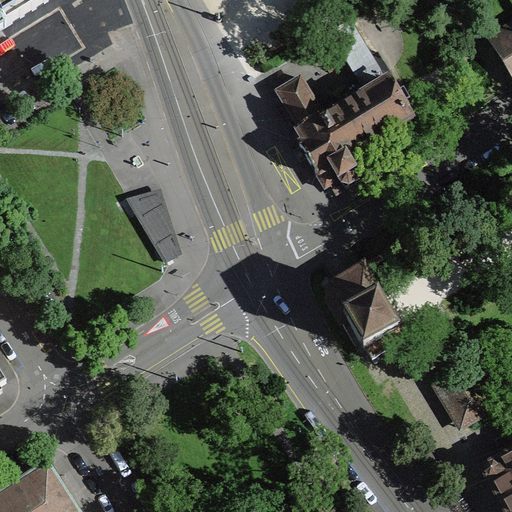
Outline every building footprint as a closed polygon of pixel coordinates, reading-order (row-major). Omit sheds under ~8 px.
[(49,0),(0,0),(0,20),(4,28),(49,0)] [(387,80),(349,18),(326,32),(363,94),(387,80)] [(511,19),(486,35),(511,78),(511,19)] [(300,131),(294,135),(304,152),(320,178),(332,198),(343,192),(362,180),(357,172),(354,166),(423,125),(399,86),(393,76),(387,80),(363,94),(326,116),(304,78),(278,94),(288,111),(300,131)] [(168,238),(178,256),(181,254),(161,190),(128,199),(131,203),(149,198),(154,211),(147,216),(140,220),(156,245),(168,238)] [(149,198),(131,203),(140,220),(147,216),(154,211),(149,198)] [(156,245),(166,263),(178,256),(168,238),(156,245)] [(363,352),(370,364),(388,353),(419,334),(412,323),(396,333),(377,301),(381,298),(362,268),(342,281),(324,291),(323,304),(325,308),(338,329),(345,325),(361,353),(363,352)] [(440,385),(432,390),(457,433),(465,428),(495,410),(470,367),(440,385)] [(511,511),(511,457),(502,462),(482,472),(503,511),(511,511)] [(77,511),(47,465),(0,494),(0,511),(77,511)]
